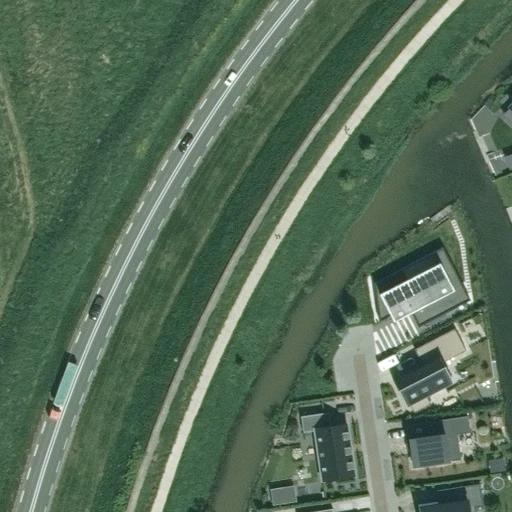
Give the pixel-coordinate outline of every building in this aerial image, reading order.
[(511,172),(511,157),(501,162),(506,175),(511,172)] [(406,279),(400,269),(373,283),(372,283),(378,321),(390,315),(408,306),(411,312),(417,327),(447,311),(440,298),(453,291),(439,262),(406,279)] [(465,350),(454,328),(413,349),(421,365),(392,380),(405,407),(409,405),(413,412),(430,404),(426,396),(452,383),(442,362),(465,350)] [(321,480),(353,475),(346,424),(330,426),(328,412),(300,416),(302,432),(314,430),(321,480)] [(426,422),(428,436),(408,439),(413,466),(460,459),(456,434),(469,432),(467,416),(426,422)] [(418,506),(419,511),(475,511),(474,507),(482,506),(479,483),(436,489),(438,503),(418,506)]
